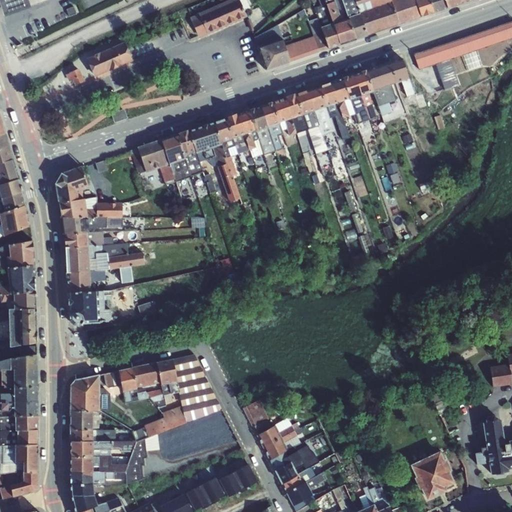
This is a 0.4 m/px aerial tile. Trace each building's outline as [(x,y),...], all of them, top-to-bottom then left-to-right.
[(0,0),(0,3),(4,15),(30,6),(28,0),(0,0)] [(239,0),(227,0),(198,13),(207,34),(247,16),(239,0)] [(333,24),(341,21),(333,0),(319,0),(319,1),(313,3),(316,13),(308,16),(313,34),(322,31),(320,27),(333,22),(333,24)] [(342,0),(348,17),(360,12),(355,0),(342,0)] [(355,0),(360,12),(392,0),(355,0)] [(360,12),(367,35),(400,24),(392,0),(360,12)] [(392,0),(400,24),(421,16),(415,0),(392,0)] [(415,0),(421,16),(434,12),(429,0),(415,0)] [(444,0),(429,0),(434,12),(447,7),(444,0)] [(349,19),(356,39),(367,35),(360,12),(348,17),(349,19)] [(207,34),(198,13),(190,17),(199,37),(207,34)] [(305,13),(299,15),(304,29),(310,27),(305,13)] [(281,36),(292,32),(287,19),(256,37),(259,46),(282,38),(281,36)] [(341,21),(333,24),(340,44),(356,39),(349,19),(341,21)] [(511,20),(414,54),(419,70),(511,37),(511,20)] [(340,44),(333,24),(333,22),(320,27),(322,31),(328,48),(340,44)] [(319,51),(328,48),(322,31),(313,34),(319,51)] [(281,36),(282,38),(286,50),(297,46),(292,32),(281,36)] [(259,46),(258,46),(265,69),(290,61),(286,50),(282,38),(259,46)] [(124,42),(87,58),(95,76),(132,60),(124,42)] [(401,58),(389,62),(396,82),(401,80),(408,78),(401,58)] [(389,62),(366,70),(373,90),(390,84),(396,82),(389,62)] [(70,72),(66,75),(69,81),(73,79),(75,84),(84,80),(79,68),(70,72)] [(366,70),(354,74),(360,95),(366,93),(373,91),(373,90),(366,70)] [(354,74),(341,78),(349,98),(349,99),(350,98),(360,95),(354,74)] [(341,78),(330,81),(338,102),(344,99),(349,98),(341,78)] [(414,93),(408,78),(401,80),(407,96),(414,93)] [(330,81),(319,85),(326,106),(331,104),(338,102),(330,81)] [(396,99),(390,84),(373,90),(373,91),(378,105),(381,115),(392,112),(388,102),(396,99)] [(319,85),(307,90),(314,110),(326,106),(319,85)] [(307,90),(296,93),(303,113),(314,110),(307,90)] [(296,93),(284,97),(292,117),(297,115),(303,113),(296,93)] [(366,93),(360,95),(368,119),(369,119),(375,117),(376,116),(370,97),(367,96),(366,93)] [(360,95),(350,98),(358,122),(368,119),(360,95)] [(284,97),(265,103),(273,125),(280,123),(279,121),(284,120),(292,117),(284,97)] [(338,102),(331,104),(343,139),(349,137),(343,117),(349,115),(344,99),(338,102)] [(265,103),(248,109),(255,130),(256,131),(273,125),(265,103)] [(334,130),(326,106),(314,110),(322,134),(334,130)] [(111,114),(114,123),(127,118),(124,109),(111,114)] [(248,109),(237,112),(244,134),(255,130),(248,109)] [(303,113),(308,129),(309,132),(313,131),(318,146),(325,144),(322,134),(314,110),(303,113)] [(451,110),(442,113),(444,119),(442,120),(447,126),(455,124),(451,110)] [(237,112),(225,117),(233,138),(244,134),(237,112)] [(303,113),(297,115),(302,131),(308,129),(303,113)] [(447,126),(442,120),(440,114),(435,116),(439,129),(447,126)] [(284,120),(287,128),(290,135),(297,133),(302,131),(297,115),(292,117),(284,120)] [(225,117),(212,121),(221,142),(233,138),(225,117)] [(375,117),(369,119),(373,130),(378,128),(375,117)] [(368,119),(358,122),(362,135),(373,131),(373,130),(369,119),(368,119)] [(212,121),(188,129),(195,151),(196,152),(212,147),(221,143),(221,142),(212,121)] [(276,129),(277,131),(282,130),(280,123),(273,125),(274,128),(276,129)] [(274,128),(273,125),(256,131),(261,145),(264,155),(276,150),(277,155),(284,152),(277,131),(276,129),(274,128)] [(178,134),(177,135),(184,154),(195,151),(188,129),(178,132),(178,134)] [(244,134),(249,149),(253,159),(259,157),(256,147),(261,145),(256,131),(255,130),(244,134)] [(313,131),(309,132),(316,153),(327,150),(325,144),(318,146),(313,131)] [(0,133),(0,148),(9,145),(5,132),(0,133)] [(297,133),(290,135),(293,145),(300,143),(297,133)] [(235,145),(238,153),(249,149),(244,134),(233,138),(235,145)] [(177,135),(162,140),(169,164),(185,158),(184,154),(177,135)] [(235,145),(233,138),(221,142),(221,143),(226,157),(229,156),(227,147),(235,145)] [(162,140),(138,147),(146,171),(159,167),(165,182),(175,178),(169,164),(162,140)] [(212,147),(215,155),(214,155),(218,166),(217,166),(229,201),(230,201),(232,207),(239,205),(240,210),(238,211),(241,218),(246,216),(226,157),(221,143),(212,147)] [(13,158),(9,145),(0,148),(0,162),(12,159),(13,158)] [(227,147),(229,156),(238,153),(235,145),(227,147)] [(138,147),(130,150),(139,175),(146,173),(146,171),(138,147)] [(196,152),(199,159),(199,161),(206,159),(206,158),(214,155),(215,155),(212,147),(196,152)] [(196,152),(195,151),(184,154),(185,158),(187,165),(191,174),(195,173),(194,168),(196,167),(194,161),(199,159),(196,152)] [(310,151),(303,154),(307,165),(314,163),(310,151)] [(0,183),(19,178),(13,158),(12,159),(0,162),(0,183)] [(175,178),(165,182),(166,184),(168,183),(170,192),(178,189),(175,181),(186,177),(186,178),(192,176),(191,174),(187,165),(185,158),(169,164),(175,178)] [(96,163),(99,173),(107,171),(104,161),(96,163)] [(388,165),(395,184),(403,181),(396,162),(388,165)] [(61,172),(58,178),(76,189),(88,186),(81,166),(61,172)] [(210,173),(204,175),(210,192),(216,191),(210,173)] [(22,191),(19,178),(0,183),(0,193),(1,198),(22,191)] [(55,183),(58,202),(78,199),(75,196),(76,189),(58,178),(55,183)] [(25,205),(22,191),(1,198),(3,205),(5,210),(25,205)] [(350,191),(344,192),(351,211),(357,209),(350,191)] [(96,216),(122,217),(122,202),(104,202),(104,197),(97,197),(84,198),(87,217),(96,216)] [(58,202),(61,217),(87,217),(84,198),(78,199),(58,202)] [(29,226),(25,205),(5,210),(0,213),(0,215),(2,224),(4,235),(29,226)] [(204,212),(205,216),(214,214),(212,208),(203,210),(204,212)] [(357,232),(359,238),(364,236),(363,232),(357,213),(352,214),(357,232)] [(200,218),(199,215),(199,217),(191,218),(191,227),(205,226),(205,216),(200,218)] [(122,217),(96,216),(87,217),(88,228),(122,226),(122,217)] [(61,217),(63,233),(87,232),(88,232),(88,228),(87,217),(61,217)] [(108,252),(109,258),(128,255),(127,243),(103,244),(103,237),(103,231),(96,231),(96,232),(88,232),(87,232),(89,259),(97,258),(96,253),(108,252)] [(66,272),(67,291),(69,291),(90,289),(90,279),(89,270),(89,259),(87,232),(63,233),(65,246),(66,272)] [(365,237),(360,239),(366,258),(372,256),(365,237)] [(8,266),(34,264),(32,240),(9,244),(10,256),(7,256),(8,266)] [(10,256),(9,244),(9,243),(0,246),(0,269),(8,268),(8,266),(7,256),(10,256)] [(97,258),(89,259),(89,270),(104,269),(109,268),(109,258),(108,252),(96,253),(97,258)] [(132,265),(144,263),(143,257),(143,252),(128,255),(109,258),(109,268),(110,268),(120,267),(132,265)] [(363,252),(353,256),(357,267),(367,263),(363,252)] [(14,293),(36,291),(34,264),(8,266),(8,268),(10,285),(11,294),(14,293)] [(120,267),(121,282),(134,281),(132,265),(120,267)] [(104,269),(89,270),(90,279),(98,278),(98,280),(104,279),(104,269)] [(98,278),(90,279),(90,289),(98,290),(100,290),(98,280),(98,278)] [(0,294),(11,294),(10,285),(3,286),(2,281),(0,281),(0,294)] [(98,290),(90,289),(69,291),(70,309),(68,312),(68,320),(73,324),(81,324),(82,322),(99,321),(98,290)] [(100,290),(98,290),(99,321),(108,321),(111,317),(111,309),(104,309),(103,290),(100,290)] [(19,309),(36,308),(36,296),(36,291),(14,293),(14,300),(14,308),(14,309),(19,309)] [(14,300),(14,293),(11,294),(0,294),(1,301),(14,300)] [(138,305),(142,315),(156,311),(152,301),(138,305)] [(10,347),(20,344),(19,309),(14,309),(14,308),(8,308),(0,310),(0,320),(9,319),(10,347)] [(20,344),(37,342),(36,308),(19,309),(20,344)] [(19,346),(19,356),(37,354),(36,345),(19,346)] [(14,387),(38,387),(37,354),(19,356),(11,357),(11,369),(14,369),(14,387)] [(181,398),(183,405),(187,422),(221,409),(195,354),(172,359),(177,381),(179,391),(181,398)] [(14,369),(11,369),(11,357),(0,360),(0,368),(0,369),(1,369),(1,384),(4,384),(4,387),(14,387),(14,369)] [(177,381),(172,359),(156,362),(161,383),(161,384),(169,382),(177,381)] [(132,367),(137,388),(144,386),(161,383),(156,362),(132,367)] [(490,366),(493,386),(511,384),(511,374),(508,364),(490,366)] [(132,367),(118,370),(121,384),(123,391),(130,389),(137,388),(132,367)] [(121,384),(118,370),(104,374),(106,385),(108,387),(121,384)] [(70,384),(70,410),(92,410),(98,410),(99,375),(74,379),(70,384)] [(179,391),(177,381),(169,382),(171,393),(179,391)] [(179,391),(171,393),(169,382),(161,384),(162,388),(163,393),(165,402),(181,398),(179,391)] [(163,393),(162,388),(146,392),(144,386),(137,388),(139,400),(150,397),(163,393)] [(15,402),(38,401),(38,387),(14,387),(15,395),(15,402)] [(130,389),(123,391),(125,402),(132,401),(130,389)] [(432,394),(440,415),(452,410),(444,390),(432,394)] [(0,393),(0,401),(15,402),(15,395),(11,395),(9,393),(0,393)] [(165,402),(163,393),(150,397),(158,407),(166,405),(165,402)] [(243,407),(253,426),(267,419),(269,418),(260,399),(243,407)] [(15,402),(0,401),(0,409),(10,410),(11,408),(15,408),(15,402)] [(15,416),(38,415),(38,401),(15,402),(15,408),(15,416)] [(149,437),(158,433),(187,422),(183,405),(162,413),(164,417),(144,425),(145,426),(149,437)] [(93,429),(92,410),(70,410),(70,429),(93,429)] [(18,430),(38,429),(38,415),(15,416),(16,428),(16,430),(18,430)] [(2,430),(16,428),(15,416),(1,417),(2,430)] [(287,418),(274,425),(278,432),(291,425),(287,418)] [(253,426),(257,435),(271,427),(267,419),(253,426)] [(491,473),(508,471),(508,468),(511,467),(511,439),(504,441),(501,419),(483,422),(488,453),(489,460),(491,473)] [(291,425),(297,435),(301,433),(299,428),(300,427),(297,422),(291,425)] [(257,435),(264,447),(281,438),(278,432),(274,425),(271,427),(257,435)] [(291,425),(278,432),(281,438),(283,442),(289,439),(297,435),(291,425)] [(145,438),(149,437),(145,426),(132,431),(136,440),(145,438)] [(18,444),(18,430),(16,430),(16,428),(2,430),(0,430),(0,445),(15,444),(18,444)] [(18,444),(38,444),(38,429),(18,430),(18,437),(18,444)] [(70,429),(70,441),(93,441),(93,437),(93,429),(70,429)] [(149,437),(145,438),(146,451),(159,450),(158,433),(149,437)] [(287,450),(297,444),(301,442),(297,435),(289,439),(283,442),(287,450)] [(93,441),(93,449),(111,449),(111,440),(101,440),(102,436),(93,437),(93,441)] [(128,464),(125,471),(126,479),(126,483),(142,478),(141,465),(144,465),(143,457),(146,457),(146,451),(145,438),(136,440),(128,464)] [(264,447),(270,459),(287,450),(283,442),(281,438),(264,447)] [(70,441),(70,456),(93,456),(93,449),(93,441),(70,441)] [(0,473),(23,471),(23,461),(15,461),(15,444),(0,445),(0,451),(0,452),(0,468),(0,473)] [(23,471),(38,471),(38,444),(18,444),(15,444),(15,461),(23,461),(23,471)] [(276,470),(291,462),(302,454),(297,444),(287,450),(270,459),(276,470)] [(335,453),(340,462),(347,458),(342,449),(335,453)] [(422,488),(427,499),(446,490),(445,486),(454,482),(450,470),(451,470),(446,459),(444,459),(440,451),(411,464),(416,476),(415,478),(420,489),(422,488)] [(486,460),(489,460),(488,453),(484,453),(484,452),(475,453),(476,464),(486,463),(486,460)] [(302,454),(291,462),(297,473),(313,465),(308,455),(305,457),(303,454),(302,454)] [(70,456),(70,471),(92,472),(92,470),(93,456),(70,456)] [(93,456),(92,470),(105,471),(125,471),(128,464),(112,463),(112,456),(93,456)] [(275,471),(282,483),(297,475),(297,473),(291,462),(276,470),(275,471)] [(303,483),(306,481),(317,475),(320,473),(315,464),(313,465),(297,473),(297,475),(303,483)] [(257,483),(248,466),(234,473),(243,491),(257,483)] [(92,470),(92,472),(92,478),(105,478),(105,471),(92,470)] [(11,484),(13,496),(34,490),(38,485),(38,471),(23,471),(23,481),(11,484)] [(70,471),(70,484),(92,483),(92,478),(92,472),(70,471)] [(317,475),(306,481),(309,488),(326,478),(323,472),(320,473),(317,475)] [(243,491),(234,473),(219,481),(228,499),(243,491)] [(282,483),(287,492),(303,483),(297,475),(282,483)] [(225,499),(214,479),(200,486),(211,506),(225,499)] [(287,492),(293,504),(312,494),(309,488),(306,481),(303,483),(287,492)] [(72,495),(74,511),(78,511),(92,507),(97,505),(94,494),(93,484),(92,483),(70,484),(72,495)] [(0,488),(3,498),(13,496),(11,484),(0,487),(0,488)] [(374,504),(377,511),(383,508),(380,501),(378,502),(371,484),(363,488),(366,494),(370,505),(374,504)] [(196,511),(200,511),(211,506),(200,486),(186,494),(196,511)] [(380,501),(383,508),(389,506),(381,487),(375,489),(378,502),(380,501)] [(342,511),(333,490),(326,494),(331,502),(334,511),(342,511)] [(293,504),(296,511),(307,505),(316,500),(312,494),(293,504)] [(360,497),(364,508),(370,505),(366,494),(360,497)] [(191,511),(183,495),(159,508),(160,511),(191,511)] [(106,502),(109,510),(123,506),(130,504),(126,496),(106,502)] [(103,511),(109,510),(106,502),(97,505),(92,507),(93,511),(103,511)] [(154,511),(150,503),(133,511),(154,511)]
